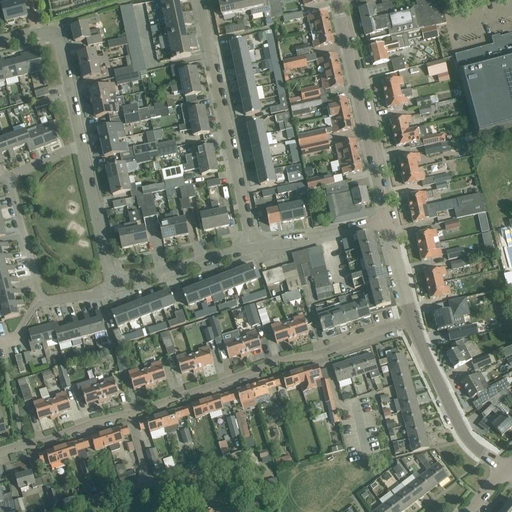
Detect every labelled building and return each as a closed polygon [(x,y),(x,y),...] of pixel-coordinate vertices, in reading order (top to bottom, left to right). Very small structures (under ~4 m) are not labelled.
[(2,6),(3,13),(6,22),(27,17),(23,0),(2,6)] [(162,0),(158,1),(170,61),(191,57),(189,50),(197,49),(194,37),(187,39),(184,27),(192,25),(189,13),(182,15),(179,3),(187,1),(186,0),(162,0)] [(232,15),(235,14),(232,0),(218,0),(222,17),(232,15)] [(232,0),(235,14),(250,11),(248,0),(232,0)] [(248,0),(250,11),(252,17),(270,13),(267,0),(248,0)] [(283,16),(279,0),(267,0),(270,13),(271,13),(272,19),(283,16)] [(446,24),(440,0),(435,0),(415,0),(418,9),(400,14),(397,2),(392,3),(374,7),(374,6),(359,10),(366,37),(367,37),(368,42),(382,39),(391,37),(407,33),(419,30),(435,26),(446,24)] [(146,72),(132,5),(120,7),(126,38),(128,46),(130,56),(134,75),(141,73),(146,72)] [(304,19),(302,13),(283,17),(284,24),(304,19)] [(309,23),(311,33),(330,29),(327,13),(317,15),(307,17),(308,23),(309,23)] [(100,30),(89,32),(87,24),(72,27),(75,42),(86,40),(88,47),(102,43),(100,30)] [(226,35),(239,32),(238,26),(225,28),(226,35)] [(421,31),(424,41),(438,37),(435,27),(421,31)] [(330,29),(311,33),(313,43),(314,48),(324,46),(334,44),(330,29)] [(391,37),(392,43),(384,45),(384,44),(377,46),(377,45),(375,45),(376,46),(369,48),(373,66),(384,63),(388,62),(386,53),(399,50),(410,48),(409,42),(407,33),(391,37)] [(266,36),(268,45),(275,44),(273,35),(266,36)] [(511,36),(511,35),(493,39),(494,45),(455,55),(477,139),(511,129),(511,36)] [(128,46),(126,38),(108,42),(110,49),(128,46)] [(230,43),(233,56),(247,53),(255,51),(253,46),(246,47),(245,40),(230,43)] [(295,48),(297,57),(310,54),(308,45),(295,48)] [(277,59),(275,47),(274,47),(269,49),(271,60),(277,59)] [(78,55),(81,67),(108,61),(107,55),(97,57),(96,51),(88,53),(78,55)] [(30,53),(26,54),(31,74),(44,71),(39,54),(30,56),(30,53)] [(233,56),(236,68),(250,65),(247,53),(233,56)] [(22,58),(14,61),(18,77),(31,74),(26,54),(21,55),(22,58)] [(115,72),(116,79),(131,76),(134,75),(130,56),(126,57),(128,69),(115,72)] [(324,65),(326,74),(340,71),(336,56),(326,58),(317,60),(318,66),(324,65)] [(283,63),(285,72),(307,67),(305,58),(283,63)] [(392,71),(402,70),(401,58),(391,59),(392,71)] [(4,59),(0,59),(5,80),(18,77),(14,61),(5,63),(4,59)] [(271,60),(268,61),(270,73),(274,72),(281,71),(278,59),(271,60)] [(445,60),(433,63),(427,64),(430,77),(438,76),(440,83),(450,80),(445,60)] [(108,61),(81,67),(83,79),(101,76),(100,70),(110,68),(108,61)] [(181,77),(183,85),(198,81),(196,69),(190,70),(188,63),(179,65),(171,67),(173,78),(181,77)] [(236,68),(238,80),(253,77),(260,75),(259,69),(251,71),(250,65),(236,68)] [(281,71),(274,72),(277,84),(283,83),(281,71)] [(340,71),(326,74),(320,75),(324,91),(333,89),(343,87),(340,71)] [(134,75),(131,76),(132,83),(142,81),(141,73),(134,75)] [(116,79),(117,86),(132,83),(131,76),(116,79)] [(238,80),(241,92),(255,89),(253,77),(238,80)] [(382,82),(385,96),(400,92),(399,86),(403,85),(402,78),(382,82)] [(198,81),(183,85),(171,87),(172,94),(184,91),(185,97),(201,94),(198,81)] [(285,95),(283,83),(277,84),(279,96),(285,95)] [(109,100),(116,99),(113,85),(90,90),(93,104),(109,100)] [(302,97),(304,101),(321,97),(319,86),(301,90),(302,97)] [(35,92),(36,99),(49,95),(48,88),(35,92)] [(241,92),(243,104),(258,101),(255,89),(241,92)] [(400,92),(385,96),(388,109),(398,107),(408,105),(406,99),(412,98),(411,90),(400,92)] [(289,111),(285,95),(279,96),(281,106),(270,109),(271,115),(289,111)] [(431,104),(439,103),(437,96),(429,97),(430,99),(416,101),(417,108),(431,104)] [(93,104),(96,118),(110,114),(111,121),(150,113),(149,108),(139,111),(138,105),(125,108),(123,97),(116,99),(109,100),(93,104)] [(48,98),(34,102),(36,109),(50,104),(48,98)] [(320,98),(291,105),(293,117),(311,113),(310,109),(322,106),(320,98)] [(336,101),(326,103),(330,119),(349,114),(346,99),(336,101)] [(149,108),(150,113),(168,109),(168,108),(176,107),(173,100),(169,100),(166,100),(167,102),(154,104),(155,107),(149,108)] [(258,101),(243,104),(246,116),(260,113),(258,101)] [(181,106),(185,125),(207,121),(204,108),(198,109),(197,102),(181,106)] [(436,112),(435,106),(431,107),(431,106),(419,109),(420,115),(436,112)] [(151,119),(170,115),(168,109),(150,113),(151,119)] [(112,127),(98,130),(101,143),(117,140),(126,138),(123,126),(126,125),(126,127),(142,123),(141,123),(152,120),(151,119),(150,113),(111,121),(112,127)] [(289,113),(275,116),(277,124),(279,124),(281,132),(287,131),(293,129),(289,113)] [(330,119),(325,120),(326,124),(329,126),(331,126),(332,128),(297,135),(300,147),(328,141),(326,134),(333,133),(333,134),(353,130),(349,114),(330,119)] [(390,121),(393,134),(409,131),(407,125),(412,124),(410,116),(390,121)] [(51,127),(43,130),(48,146),(58,142),(55,134),(57,133),(53,121),(49,123),(51,127)] [(207,121),(185,125),(179,126),(180,132),(192,130),(193,137),(209,133),(207,121)] [(248,126),(250,138),(265,135),(262,123),(248,126)] [(38,132),(28,136),(34,151),(48,146),(43,130),(41,126),(37,127),(38,132)] [(420,142),(419,137),(426,135),(425,127),(409,131),(393,134),(396,147),(420,142)] [(295,138),(293,129),(287,131),(288,140),(295,138)] [(26,130),(15,134),(20,148),(27,146),(30,153),(34,151),(28,136),(26,130)] [(156,143),(155,143),(157,151),(177,147),(175,141),(159,144),(158,141),(161,140),(164,135),(163,130),(153,132),(156,143)] [(265,135),(250,138),(253,150),(267,147),(267,146),(277,144),(276,140),(273,141),(271,133),(265,135)] [(15,134),(3,139),(8,152),(11,160),(15,158),(13,151),(20,148),(15,134)] [(438,135),(422,138),(424,147),(440,143),(438,135)] [(3,139),(0,139),(0,163),(4,162),(2,155),(8,152),(3,139)] [(117,140),(101,143),(104,157),(114,155),(128,152),(127,144),(118,146),(117,140)] [(328,142),(301,148),(303,157),(330,151),(328,142)] [(343,151),(345,160),(359,157),(355,142),(336,146),(337,152),(343,151)] [(135,156),(157,151),(155,143),(133,148),(135,156)] [(442,150),(440,143),(424,147),(426,157),(443,153),(442,150)] [(291,154),(298,153),(296,144),(290,145),(291,154)] [(177,147),(157,151),(159,158),(178,154),(177,147)] [(215,160),(212,147),(197,151),(197,154),(186,156),(188,165),(182,166),(182,167),(215,160)] [(253,150),(255,162),(270,159),(267,147),(253,150)] [(159,158),(157,151),(135,156),(123,159),(124,165),(107,169),(110,182),(128,178),(127,174),(137,172),(139,169),(139,165),(152,162),(151,160),(159,158)] [(298,153),(291,154),(293,163),(300,162),(298,153)] [(399,159),(402,172),(417,169),(416,163),(421,162),(419,154),(399,159)] [(345,160),(330,163),(333,173),(341,171),(343,177),(362,172),(359,157),(345,160)] [(255,162),(258,174),(272,171),(270,159),(255,162)] [(218,172),(215,160),(182,167),(184,173),(200,169),(202,176),(218,172)] [(430,166),(432,173),(449,170),(447,162),(430,166)] [(304,180),(300,165),(286,168),(290,183),(304,180)] [(304,169),(306,176),(312,174),(311,167),(304,169)] [(272,171),(258,174),(261,186),(275,183),(273,176),(281,174),(281,170),(281,169),(272,171)] [(417,169),(402,172),(405,185),(425,181),(423,174),(419,175),(417,169)] [(451,180),(450,174),(433,178),(435,184),(451,180)] [(307,182),(309,190),(325,186),(334,184),(332,176),(307,182)] [(164,183),(136,189),(133,177),(128,178),(110,182),(113,196),(131,192),(132,198),(137,197),(145,195),(152,194),(166,191),(164,183)] [(164,183),(166,191),(175,189),(180,188),(185,187),(183,178),(165,182),(165,183),(164,183)] [(219,179),(209,181),(207,182),(208,188),(220,186),(219,179)] [(295,185),(296,191),(297,196),(306,194),(306,190),(309,190),(307,182),(295,185)] [(347,182),(334,184),(325,186),(334,224),(365,217),(364,208),(362,209),(361,206),(369,204),(366,188),(352,191),(352,192),(349,192),(347,182)] [(436,185),(437,191),(447,188),(446,182),(436,185)] [(186,186),(189,199),(196,198),(193,185),(186,186)] [(295,185),(286,186),(288,193),(296,191),(295,185)] [(189,199),(186,186),(185,187),(180,188),(183,200),(181,201),(183,211),(191,209),(189,199)] [(288,193),(286,186),(277,188),(279,194),(288,193)] [(273,196),(272,190),(262,191),(264,198),(273,196)] [(425,201),(433,199),(432,191),(407,197),(410,210),(426,207),(425,201)] [(145,195),(150,218),(157,216),(152,194),(145,195)] [(426,207),(410,210),(413,223),(423,221),(433,219),(437,218),(437,214),(455,210),(460,209),(462,218),(486,213),(480,194),(458,199),(426,207)] [(145,195),(137,197),(139,208),(142,208),(144,219),(150,218),(145,195)] [(125,200),(122,201),(113,203),(114,209),(126,207),(125,200)] [(214,213),(213,213),(216,229),(229,226),(226,210),(220,212),(217,202),(211,203),(214,213)] [(303,204),(291,207),(294,221),(306,219),(303,204)] [(291,207),(279,209),(282,224),(294,221),(291,207)] [(282,224),(279,209),(266,212),(269,226),(282,224)] [(127,213),(129,222),(139,220),(137,211),(127,213)] [(171,214),(176,238),(188,235),(186,225),(185,220),(178,221),(176,211),(171,213),(171,214)] [(216,229),(213,213),(201,216),(204,232),(216,229)] [(176,238),(171,214),(165,216),(167,223),(160,225),(163,240),(176,238)] [(480,222),(487,221),(486,214),(478,215),(480,222)] [(445,223),(447,231),(461,228),(459,221),(445,223)] [(137,223),(130,224),(135,246),(148,244),(144,228),(138,229),(137,223)] [(135,246),(130,224),(125,225),(126,232),(119,233),(122,249),(135,246)] [(416,235),(419,248),(435,245),(433,239),(438,238),(436,231),(416,235)] [(371,233),(357,237),(360,250),(375,246),(371,233)] [(345,254),(360,250),(357,237),(342,241),(345,254)] [(493,242),(485,244),(487,252),(495,251),(493,242)] [(0,245),(0,257),(3,257),(2,250),(9,248),(8,243),(0,245)] [(435,245),(419,248),(422,261),(442,257),(440,249),(436,250),(435,245)] [(345,254),(349,266),(378,258),(375,246),(360,250),(345,254)] [(320,247),(307,250),(309,257),(322,254),(320,247)] [(463,248),(447,252),(449,260),(465,257),(463,248)] [(307,250),(292,254),(294,264),(299,277),(304,276),(301,267),(306,265),(310,264),(309,257),(307,250)] [(322,254),(309,257),(310,264),(323,261),(323,257),(322,254)] [(0,257),(0,270),(6,268),(5,261),(12,259),(11,255),(3,257),(0,257)] [(381,270),(378,258),(349,266),(352,278),(364,275),(381,270)] [(470,266),(468,259),(451,263),(452,270),(470,266)] [(310,264),(306,265),(308,272),(325,267),(323,261),(310,264)] [(299,277),(294,264),(281,268),(286,281),(299,277)] [(252,266),(241,271),(246,285),(258,280),(252,266)] [(0,282),(9,280),(8,273),(15,271),(14,267),(6,268),(0,270),(0,282)] [(325,267),(308,272),(309,278),(313,277),(326,274),(325,267)] [(267,287),(286,281),(281,268),(262,273),(267,287)] [(424,273),(427,286),(443,283),(442,277),(446,276),(444,269),(424,273)] [(384,282),(381,270),(364,275),(352,278),(355,290),(367,287),(384,282)] [(241,271),(229,275),(235,289),(246,285),(241,271)] [(326,274),(313,277),(315,284),(328,281),(326,274)] [(229,275),(218,279),(223,294),(235,289),(229,275)] [(303,290),(299,277),(286,281),(290,294),(291,293),(292,293),(299,291),(303,290)] [(0,282),(0,294),(12,292),(11,285),(18,283),(17,278),(9,280),(0,282)] [(218,279),(206,284),(212,298),(223,294),(218,279)] [(328,281),(315,284),(316,290),(323,289),(329,287),(328,281)] [(388,294),(384,282),(367,287),(369,292),(370,298),(388,294)] [(443,283),(427,286),(430,299),(450,295),(449,288),(444,289),(443,283)] [(206,284),(195,288),(200,303),(212,298),(206,284)] [(200,303),(195,288),(183,293),(189,307),(200,303)] [(0,294),(0,302),(1,307),(15,303),(14,296),(21,294),(20,290),(12,292),(0,294)] [(266,291),(250,296),(252,302),(267,297),(267,295),(266,291)] [(301,299),(299,291),(292,293),(291,293),(290,294),(282,296),(284,304),(301,299)] [(170,292),(158,296),(164,310),(175,305),(170,292)] [(369,292),(363,294),(366,302),(366,303),(369,312),(391,306),(388,294),(370,298),(369,292)] [(158,296),(147,300),(152,314),(164,310),(158,296)] [(252,302),(250,296),(242,299),(244,305),(252,302)] [(340,304),(342,310),(347,325),(359,321),(354,306),(348,307),(345,296),(338,299),(340,304)] [(354,306),(359,321),(371,317),(369,312),(366,303),(366,302),(360,304),(357,296),(352,298),(354,306)] [(448,311),(434,314),(437,331),(437,332),(447,330),(450,342),(478,336),(476,325),(466,328),(463,316),(469,315),(466,298),(449,302),(451,311),(448,312),(448,311)] [(147,300),(135,305),(141,319),(152,314),(147,300)] [(15,303),(1,307),(4,319),(19,316),(17,308),(24,306),(23,301),(15,303)] [(236,301),(226,304),(228,310),(238,307),(236,301)] [(203,311),(205,317),(218,313),(216,307),(209,309),(207,303),(201,304),(203,311)] [(228,310),(226,304),(218,306),(220,312),(228,310)] [(135,305),(124,309),(129,323),(141,319),(135,305)] [(260,325),(254,305),(244,308),(251,328),(260,325)] [(334,306),(329,308),(330,313),(335,328),(347,325),(342,310),(336,311),(334,306)] [(322,308),(316,310),(318,317),(320,323),(323,332),(335,328),(330,313),(324,315),(323,310),(322,308)] [(118,328),(129,323),(124,309),(112,314),(115,320),(118,328)] [(259,311),(258,311),(263,326),(270,324),(265,309),(259,311)] [(97,320),(90,322),(94,336),(106,333),(100,311),(95,312),(97,320)] [(169,325),(170,328),(185,323),(186,322),(182,311),(175,313),(177,319),(168,322),(169,325)] [(205,317),(203,311),(195,314),(197,320),(205,317)] [(86,323),(79,325),(82,339),(94,336),(90,322),(88,314),(84,316),(86,323)] [(74,326),(67,328),(71,342),(82,339),(79,325),(76,317),(72,319),(74,326)] [(216,317),(209,319),(216,339),(216,340),(222,338),(216,317)] [(295,323),(288,325),(294,341),(298,340),(298,337),(309,333),(304,317),(294,321),(295,323)] [(155,322),(159,333),(168,330),(168,329),(167,325),(166,323),(163,324),(162,320),(155,322)] [(150,336),(159,333),(155,322),(149,324),(151,328),(148,329),(150,336)] [(53,324),(57,340),(59,345),(71,342),(67,328),(59,330),(57,323),(53,324)] [(53,324),(38,328),(43,348),(47,347),(46,343),(57,340),(53,324)] [(294,341),(288,325),(282,328),(281,325),(271,328),(276,344),(288,340),(289,343),(294,341)] [(42,344),(38,328),(28,331),(31,339),(28,340),(31,352),(35,351),(34,346),(42,344)] [(118,329),(112,331),(118,345),(127,343),(135,340),(133,334),(126,336),(122,335),(119,328),(118,329)] [(214,340),(211,328),(204,330),(208,343),(215,341),(214,340)] [(142,331),(133,334),(135,340),(136,340),(145,337),(142,331)] [(216,339),(214,340),(215,341),(217,348),(225,346),(226,350),(229,359),(240,355),(241,358),(246,357),(241,341),(238,331),(231,333),(233,339),(224,342),(222,338),(216,340),(216,339)] [(166,350),(168,356),(176,354),(169,332),(161,335),(165,346),(166,350)] [(247,338),(241,341),(246,357),(251,355),(250,352),(261,349),(256,333),(246,336),(247,338)] [(465,345),(462,340),(452,346),(454,351),(447,355),(454,369),(472,360),(465,345)] [(121,348),(115,349),(116,351),(115,352),(118,363),(117,364),(120,372),(128,370),(121,348)] [(200,354),(193,356),(199,372),(204,371),(203,368),(214,364),(209,348),(199,351),(200,354)] [(372,354),(359,358),(364,375),(369,373),(371,380),(380,377),(372,354)] [(389,364),(391,372),(407,368),(404,354),(379,361),(380,366),(389,364)] [(26,372),(21,355),(15,357),(20,374),(26,372)] [(199,372),(193,356),(187,358),(186,355),(176,358),(182,374),(193,371),(194,374),(199,372)] [(492,364),(489,356),(472,363),(475,371),(492,364)] [(359,358),(346,362),(351,379),(364,375),(359,358)] [(351,379),(346,362),(333,367),(338,383),(351,379)] [(152,369),(146,371),(151,387),(156,386),(155,383),(166,379),(161,363),(151,366),(152,369)] [(322,379),(318,365),(296,372),(300,385),(303,393),(318,388),(315,381),(322,379)] [(64,367),(56,369),(63,390),(71,387),(64,367)] [(391,372),(395,386),(411,382),(407,368),(391,372)] [(151,387),(146,371),(139,373),(138,371),(129,374),(134,390),(145,386),(146,389),(151,387)] [(296,372),(274,379),(276,387),(285,385),(286,390),(300,385),(296,372)] [(474,377),(462,384),(472,399),(477,396),(482,406),(500,394),(507,390),(510,388),(505,379),(495,385),(489,388),(485,381),(479,384),(474,377)] [(26,378),(18,381),(24,402),(33,400),(26,378)] [(96,379),(77,386),(81,398),(84,397),(86,405),(98,402),(99,404),(103,403),(98,386),(96,379)] [(104,384),(98,386),(103,403),(108,401),(107,398),(119,395),(114,379),(104,382),(104,384)] [(274,379),(251,387),(257,407),(257,406),(257,405),(270,401),(268,396),(269,395),(267,390),(276,387),(274,379)] [(329,381),(320,383),(325,404),(333,401),(329,381)] [(395,386),(398,400),(415,395),(411,382),(395,386)] [(251,387),(228,394),(231,402),(240,399),(241,404),(248,402),(250,409),(257,407),(251,387)] [(57,400),(51,402),(56,418),(61,417),(60,414),(71,410),(66,394),(56,398),(57,400)] [(228,394),(206,401),(210,414),(224,410),(222,405),(231,402),(228,394)] [(482,406),(477,410),(485,419),(486,419),(493,412),(499,420),(493,426),(492,426),(502,437),(511,427),(511,410),(509,414),(510,415),(507,418),(504,415),(500,411),(505,406),(502,402),(505,399),(500,394),(482,406)] [(380,397),(382,404),(388,402),(390,402),(389,395),(380,397)] [(398,400),(394,401),(397,413),(402,412),(402,413),(418,408),(415,395),(398,400)] [(56,418),(51,402),(44,404),(43,401),(34,404),(39,421),(50,417),(51,420),(56,418)] [(206,401),(183,409),(186,417),(194,414),(195,419),(210,414),(206,401)] [(333,401),(327,403),(331,421),(337,419),(338,419),(336,411),(334,401),(333,401)] [(402,413),(406,426),(422,422),(418,408),(402,413)] [(161,416),(167,434),(179,430),(177,425),(179,425),(177,420),(186,417),(183,409),(161,416)] [(237,416),(234,417),(237,430),(238,430),(240,429),(243,439),(250,438),(243,413),(236,414),(237,416)] [(165,429),(161,416),(139,423),(141,431),(148,428),(150,434),(160,431),(165,429)] [(237,430),(234,417),(227,419),(233,439),(239,437),(237,430)] [(394,420),(386,422),(388,429),(396,427),(394,420)] [(406,426),(409,440),(426,435),(422,422),(406,426)] [(127,427),(105,434),(109,447),(110,446),(111,452),(120,449),(121,448),(119,443),(123,442),(122,437),(129,434),(127,427)] [(180,432),(184,444),(193,442),(189,429),(180,432)] [(105,434),(83,441),(85,449),(94,446),(96,451),(109,447),(105,434)] [(426,435),(409,440),(413,453),(429,448),(426,435)] [(79,457),(77,452),(85,449),(83,441),(61,448),(65,461),(79,457)] [(126,443),(129,452),(135,450),(133,441),(126,443)] [(227,442),(219,444),(223,457),(231,455),(230,453),(228,446),(227,442)] [(343,446),(332,449),(333,454),(344,451),(343,446)] [(65,461),(61,448),(38,455),(41,463),(49,461),(51,466),(53,471),(66,466),(64,461),(65,461)] [(268,450),(259,452),(261,459),(270,457),(268,450)] [(155,453),(147,455),(153,474),(158,477),(168,474),(167,470),(176,467),(172,457),(164,460),(158,462),(155,453)] [(422,456),(416,457),(421,464),(425,460),(422,456)] [(290,457),(276,461),(278,469),(293,465),(290,457)] [(84,476),(85,479),(93,477),(89,462),(80,464),(84,476)] [(136,479),(134,471),(126,474),(123,464),(116,466),(116,469),(115,469),(120,485),(136,479)] [(438,464),(427,472),(437,486),(448,477),(438,464)] [(399,465),(393,469),(398,476),(404,472),(399,465)] [(427,472),(416,480),(426,494),(437,486),(427,472)] [(16,477),(19,487),(19,489),(27,487),(27,488),(29,487),(29,486),(32,485),(33,489),(43,486),(41,479),(34,481),(31,473),(16,477)] [(389,473),(384,477),(387,482),(392,478),(389,473)] [(426,494),(416,480),(409,486),(405,489),(415,502),(426,494)] [(0,509),(5,507),(6,511),(13,511),(15,511),(11,494),(4,496),(2,489),(0,489),(0,509)] [(405,489),(394,497),(404,511),(415,502),(405,489)] [(59,504),(55,490),(48,492),(52,506),(59,504)] [(394,497),(383,506),(387,511),(402,511),(404,511),(394,497)] [(14,501),(17,511),(23,511),(25,511),(21,499),(14,501)] [(500,511),(511,511),(511,500),(511,499),(500,511)]
